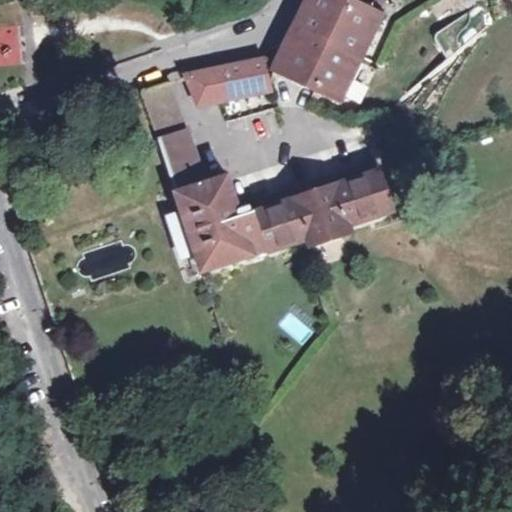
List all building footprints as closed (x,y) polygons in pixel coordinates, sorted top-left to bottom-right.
[(345,0),(308,0),(303,10),(282,54),(274,69),(342,101),(382,17),(345,0)] [(17,28),(0,28),(0,66),(19,66),(17,28)] [(212,104),(217,102),(225,100),(271,89),(264,59),(215,69),(186,79),(192,101),(200,107),(212,104)] [(158,142),(186,133),(170,84),(142,93),(158,142)] [(182,212),(196,257),(202,273),(308,239),(310,243),(348,230),(347,226),(392,211),(380,173),(241,218),(237,205),(227,179),(204,186),(186,133),(158,142),(167,168),(182,212)] [(237,205),(241,218),(380,173),(376,161),(237,205)] [(196,257),(182,212),(168,216),(182,261),(196,257)]
